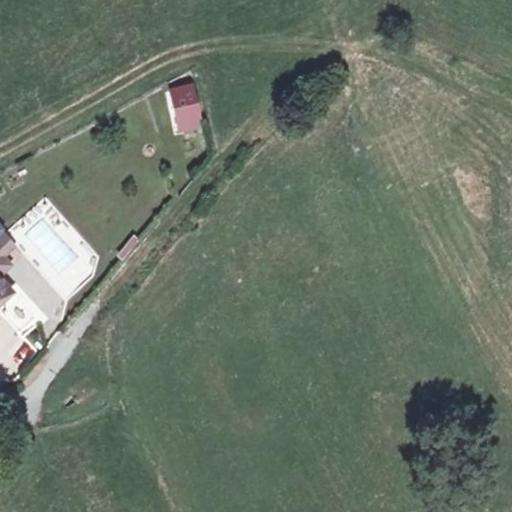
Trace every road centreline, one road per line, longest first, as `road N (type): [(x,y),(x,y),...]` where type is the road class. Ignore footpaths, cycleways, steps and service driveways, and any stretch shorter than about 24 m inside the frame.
road 1 (track): [(94,302),(213,160),(358,48),(511,101)]
road 2 (residential): [(0,398),(32,392),(94,302)]
